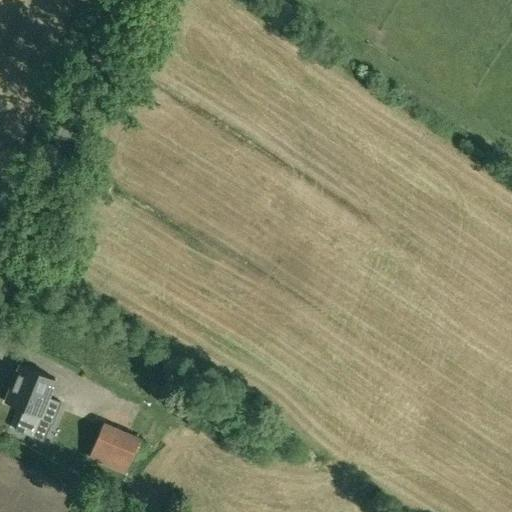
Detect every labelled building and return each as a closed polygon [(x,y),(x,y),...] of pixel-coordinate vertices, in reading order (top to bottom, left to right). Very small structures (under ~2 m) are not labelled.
[(55,378),(20,364),(19,366),(21,366),(8,400),(6,400),(5,401),(24,409),(16,430),(32,437),(29,444),(30,444),(31,443),(43,413),(55,418),(61,403),(47,397),(55,378)] [(183,399),(175,413),(204,430),(213,416),(183,399)] [(55,418),(43,413),(31,443),(57,453),(69,423),(55,418)] [(103,425),(89,457),(130,475),(144,442),(103,425)] [(75,459),(61,454),(58,461),(72,467),(75,459)]
